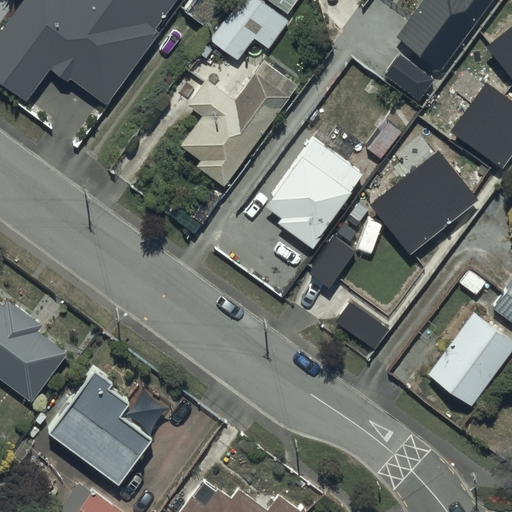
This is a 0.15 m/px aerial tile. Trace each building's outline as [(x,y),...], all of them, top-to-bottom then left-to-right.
[(175,0),(18,0),(0,25),(0,87),(27,106),(56,64),(105,99),(175,0)] [(187,0),(183,5),(203,21),(219,0),(187,0)] [(234,0),(207,35),(235,57),(252,35),(266,46),(287,19),(262,0),(270,0),(284,10),(291,0),(234,0)] [(490,0),(422,0),(398,36),(443,67),(490,0)] [(511,24),(487,44),(511,75),(511,24)] [(399,50),(380,73),(415,100),(433,76),(399,50)] [(200,110),(178,141),(198,155),(194,162),(221,181),(288,92),(254,66),(233,95),(204,73),(185,99),(200,110)] [(511,153),(511,100),(485,81),(450,129),(503,167),(511,153)] [(387,118),(366,145),(378,155),(400,129),(387,118)] [(311,135),(262,202),(279,214),(276,219),(310,244),(321,228),(319,226),(360,170),(311,135)] [(479,199),(438,149),(372,202),(412,253),(479,199)] [(355,251),(335,237),(310,272),(330,286),(355,251)] [(511,275),(491,305),(511,320),(511,275)] [(0,301),(0,376),(29,398),(65,349),(35,327),(40,321),(6,296),(1,303),(0,301)] [(389,327),(353,301),(339,321),(374,347),(389,327)] [(511,336),(472,307),(426,369),(470,402),(511,342),(511,336)] [(92,363),(44,427),(115,479),(149,433),(117,409),(126,396),(107,382),(110,377),(92,363)] [(0,500),(15,480),(0,468),(0,500)] [(159,469),(137,499),(150,510),(173,479),(159,469)] [(202,477),(173,511),(305,511),(276,490),(264,506),(236,484),(229,493),(217,484),(214,487),(202,477)] [(60,511),(124,511),(82,479),(58,510),(60,511)]
